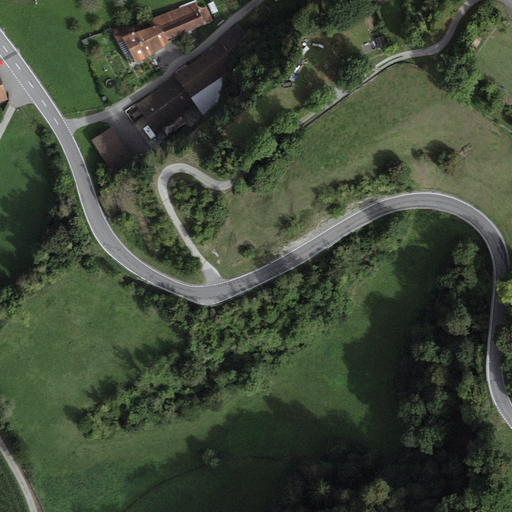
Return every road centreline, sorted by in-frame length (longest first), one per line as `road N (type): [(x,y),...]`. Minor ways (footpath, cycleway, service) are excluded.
road 1 (unclassified): [(474,0),(440,46),(388,61),(235,183),(211,185),(181,165),(169,169),(165,202),(217,292)]
road 2 (tertiary): [(511,414),(494,365),(499,252),(464,210),(417,199),(394,203),(217,292)]
road 3 (tertiary): [(217,292),(150,275),(113,245),(60,128),(0,42)]
